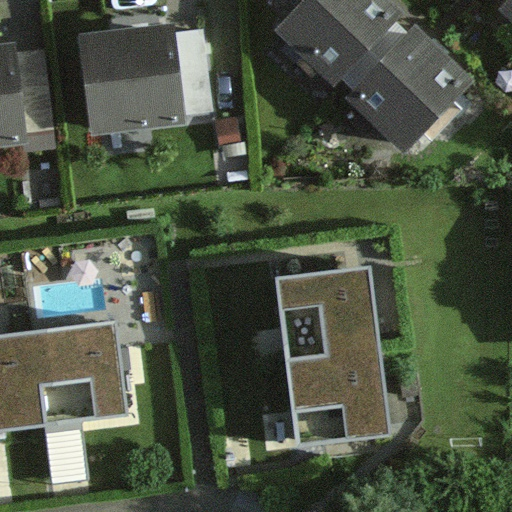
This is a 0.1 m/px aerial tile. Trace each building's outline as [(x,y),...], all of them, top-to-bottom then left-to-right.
[(419,24),(393,0),(314,0),(286,30),(353,93),(419,24)] [(188,33),(95,44),(107,141),(200,130),(188,33)] [(423,167),(492,94),(430,36),(362,109),(423,167)] [(28,50),(0,53),(0,151),(40,147),(28,50)] [(279,284),(290,370),(380,359),(370,273),(279,284)] [(117,326),(37,336),(48,430),(129,420),(117,326)] [(37,336),(0,340),(0,436),(48,430),(37,336)] [(290,370),(300,455),(391,444),(380,359),(290,370)]
